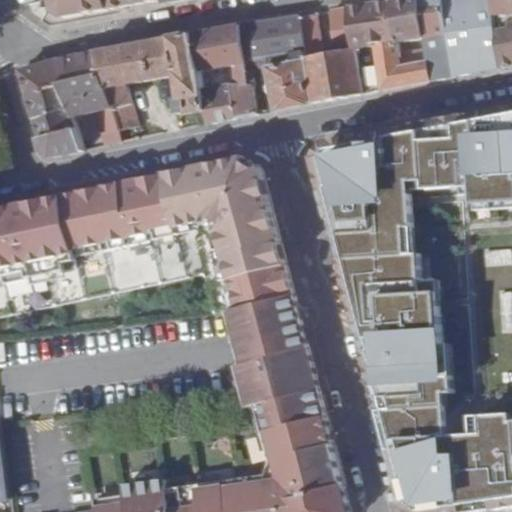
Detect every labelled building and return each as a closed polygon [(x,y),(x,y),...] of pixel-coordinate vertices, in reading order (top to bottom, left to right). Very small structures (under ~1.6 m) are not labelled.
[(166,0),(54,0),(57,12),(67,19),(167,0),(166,0)] [(399,44),(393,0),(387,0),(352,5),(357,51),(399,44)] [(427,38),(421,0),(393,0),(399,44),(422,40),(427,39),(427,38)] [(449,35),(444,0),(421,0),(427,38),(449,35)] [(502,70),(493,0),(444,0),(449,35),(455,78),(457,77),(457,76),(502,70)] [(511,0),(493,0),(502,70),(511,67),(511,0)] [(357,51),(352,5),(350,6),(350,8),(334,11),(337,41),(342,44),(343,53),(314,58),(314,53),(318,53),(321,49),(316,14),(301,17),(315,104),(365,96),(365,95),(357,51)] [(278,111),(315,104),(301,17),(241,27),(250,84),(239,85),(239,84),(234,85),(240,118),(260,114),(256,85),(258,85),(256,71),(270,69),(278,111)] [(250,84),(241,27),(194,36),(201,73),(208,71),(236,66),(239,84),(239,85),(250,84)] [(455,78),(449,35),(427,38),(427,39),(427,44),(428,50),(429,63),(432,82),(455,78)] [(201,73),(194,36),(99,52),(106,75),(110,89),(129,85),(180,76),(183,100),(177,101),(179,116),(208,111),(204,90),(202,83),(201,73)] [(365,95),(432,82),(429,63),(402,67),(401,54),(399,44),(357,51),(365,95)] [(402,67),(429,63),(428,50),(401,54),(402,67)] [(106,75),(99,52),(21,71),(29,96),(65,86),(106,75)] [(208,71),(201,73),(202,83),(211,82),(210,77),(208,71)] [(110,89),(106,75),(65,86),(75,118),(99,112),(115,109),(110,89)] [(115,109),(122,132),(140,127),(129,85),(110,89),(115,109)] [(210,125),(240,118),(234,85),(204,90),(208,111),(210,125)] [(65,86),(29,96),(40,139),(79,130),(75,118),(65,86)] [(511,108),(326,144),(318,159),(328,199),(407,509),(411,511),(476,511),(511,507),(511,412),(464,415),(464,435),(439,435),(438,392),(446,393),(445,374),(436,375),(432,279),(414,280),(414,254),(406,254),(404,188),(466,188),(467,202),(471,201),(471,211),(511,210),(511,108)] [(109,146),(125,143),(122,132),(115,109),(99,112),(109,146)] [(79,130),(40,139),(44,153),(53,157),(85,151),(79,130)] [(172,173),(75,194),(0,209),(0,317),(88,299),(180,280),(190,278),(207,274),(217,314),(230,313),(235,312),(296,296),(282,243),(262,166),(247,156),(178,172),(172,173)] [(230,313),(244,365),(309,348),(296,296),(235,312),(230,313)] [(309,348),(244,365),(244,368),(239,369),(250,410),(253,409),(258,428),(88,452),(93,503),(98,502),(100,509),(99,511),(351,511),(316,374),(309,348)] [(0,497),(11,496),(3,432),(0,432),(0,497)]
